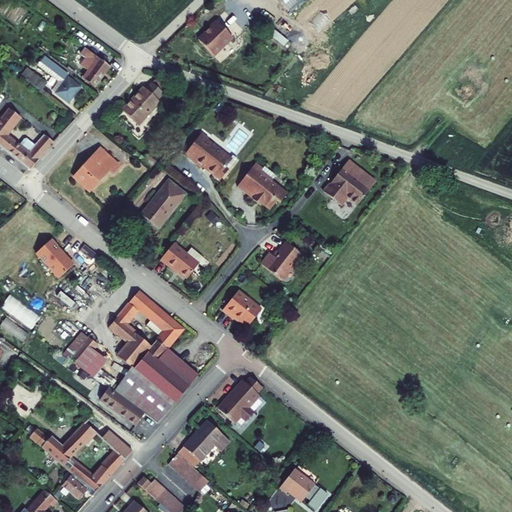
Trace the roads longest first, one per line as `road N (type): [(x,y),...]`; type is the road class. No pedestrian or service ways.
road 1 (residential): [(142,59),(511,195)]
road 2 (residential): [(238,355),(441,511)]
road 3 (residential): [(95,511),(238,355)]
road 4 (residential): [(25,187),(191,318)]
road 5 (residential): [(25,187),(142,59)]
